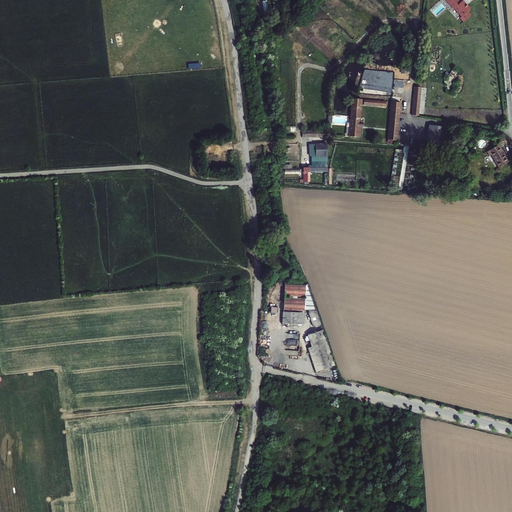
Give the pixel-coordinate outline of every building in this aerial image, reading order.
[(461,16),(461,17),(460,18),(464,22),(472,15),(468,11),(471,9),(470,8),(463,0),(461,2),(459,0),(445,0),(454,9),(461,16)] [(454,76),(457,73),(454,70),(443,81),(450,88),(458,79),(454,76)] [(360,137),(364,105),(385,107),(386,102),(352,98),(351,110),(349,136),(360,137)] [(399,103),(391,102),(387,140),(396,141),(399,103)] [(440,144),(443,126),(431,124),(428,143),(440,144)] [(297,126),(284,127),(284,134),(297,134),(297,126)] [(499,165),(508,159),(502,150),(503,149),(498,141),(487,147),(489,151),(491,150),(499,165)] [(327,156),(327,144),(317,144),(317,156),(327,156)] [(303,308),(304,290),(304,283),(301,283),(284,282),(283,307),(303,308)] [(302,309),(283,308),(282,323),(301,324),(302,309)] [(311,329),(318,327),(311,310),(303,309),(311,329)] [(332,364),(333,364),(319,329),(304,334),(310,348),(307,349),(315,369),(318,370),(332,364)]
